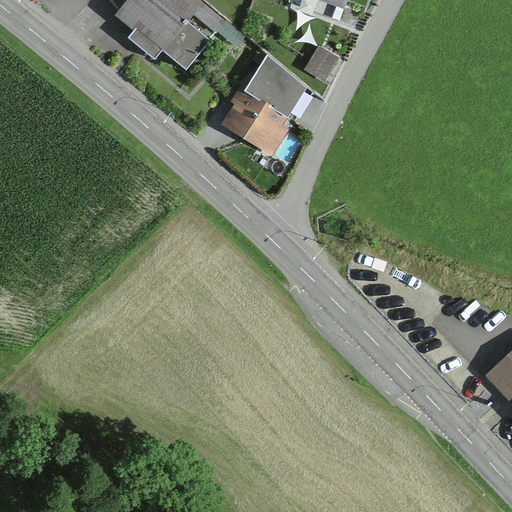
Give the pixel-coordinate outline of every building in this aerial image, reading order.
[(170,53),(194,71),(218,41),(194,23),(198,18),(218,34),(228,21),(200,0),(181,0),(181,1),(178,0),(133,0),(124,13),(144,29),(135,41),(163,62),(170,53)] [(365,0),(331,0),(362,10),(365,0)] [(298,81),(268,64),(257,83),(286,100),(298,81)] [(253,90),(232,127),(283,155),(303,117),(253,90)] [(511,365),(498,379),(511,393),(511,365)]
